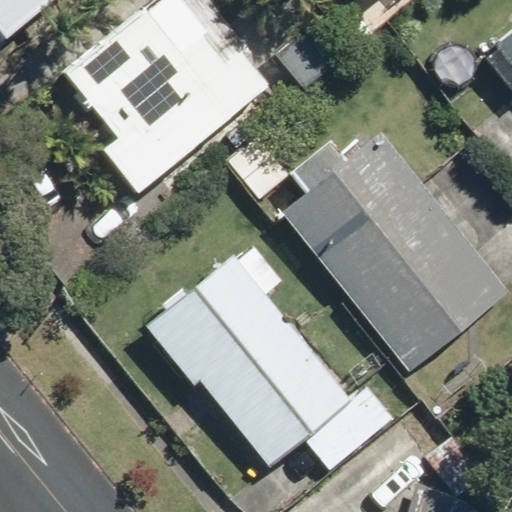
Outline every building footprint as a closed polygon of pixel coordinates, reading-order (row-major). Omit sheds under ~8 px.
[(0,0),(0,27),(7,35),(51,0),(0,0)] [(102,146),(136,188),(269,84),(242,50),(228,61),(203,31),(180,50),(170,37),(182,28),(159,0),(152,0),(67,68),(119,133),(102,146)] [(304,2),(264,34),(309,89),(349,57),(304,2)] [(511,29),(496,43),(511,63),(511,29)] [(305,191),(282,210),(410,372),(511,292),(382,128),(347,157),(332,139),(290,173),(305,191)] [(258,136),(229,160),(261,199),(290,175),(258,136)] [(285,275),(254,238),(148,324),(195,382),(199,379),(270,466),(306,437),(331,468),(393,418),(368,386),(352,398),(265,291),(285,275)] [(488,511),(483,509),(456,496),(418,479),(407,511),(488,511)]
